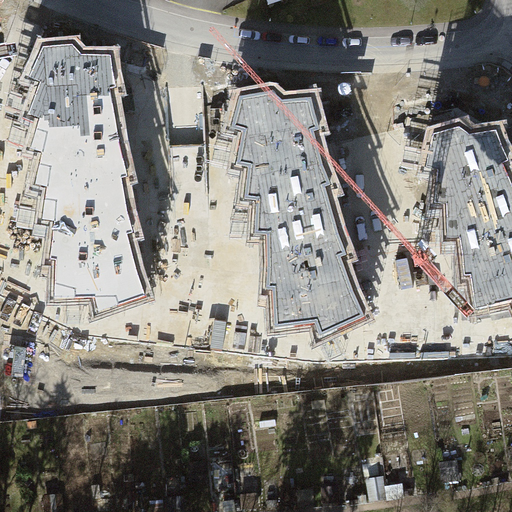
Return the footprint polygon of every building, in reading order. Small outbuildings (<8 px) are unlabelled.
[(40,121),(31,152),(43,154),(120,145),(111,92),(117,90),(111,58),(81,57),(73,47),(43,49),(30,81),(40,86),(30,116),(40,121)] [(249,169),(244,201),(256,203),(326,188),(331,187),(323,168),(314,134),(321,133),(312,100),(283,102),(273,93),(240,99),(231,131),(243,134),(236,167),(249,169)] [(448,238),(460,239),(511,220),(511,185),(504,166),(509,163),(497,132),(470,137),(460,129),(433,137),(426,170),(439,173),(434,205),(447,206),(448,238)] [(54,223),(53,238),(128,237),(134,234),(128,213),(122,179),(128,178),(120,145),(43,154),(35,185),(48,189),(43,221),(54,223)] [(267,237),(267,269),(342,259),(347,258),(340,237),(326,188),(256,203),(256,235),(267,237)] [(511,220),(460,239),(464,275),(471,277),(475,310),(511,302),(511,220)] [(146,296),(128,237),(53,238),(50,261),(57,262),(54,300),(95,299),(99,314),(146,296)] [(354,292),(342,259),(267,269),(267,291),(273,291),(275,329),(315,325),(320,338),(365,318),(354,292)] [(443,463),(445,480),(462,478),(460,461),(443,463)]
